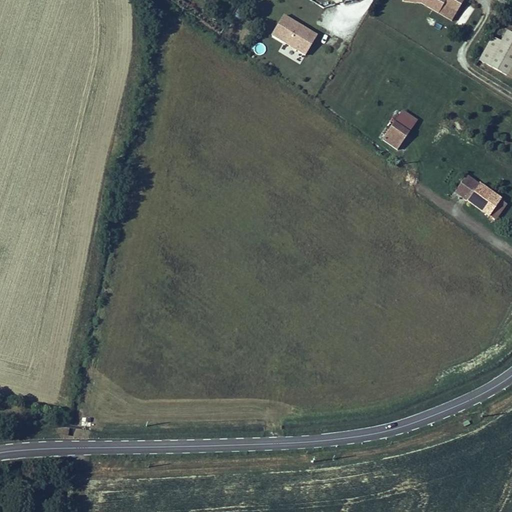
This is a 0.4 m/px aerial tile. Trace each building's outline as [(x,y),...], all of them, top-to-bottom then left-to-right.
[(384,0),(384,18),(402,19),(419,29),(424,21),(438,29),(447,14),(433,6),(429,12),(417,5),(413,6),(411,4),(412,2),(409,0),(384,0)] [(235,9),(232,17),(239,20),(243,11),(235,9)] [(283,14),(269,36),(286,46),(282,52),(300,64),(317,36),(283,14)] [(419,29),(433,37),(438,29),(424,21),(419,29)] [(485,38),(474,57),(481,61),(493,43),(485,38)] [(380,140),(396,151),(417,121),(401,110),(380,140)] [(471,177),(460,193),(481,208),(492,191),(471,177)]
